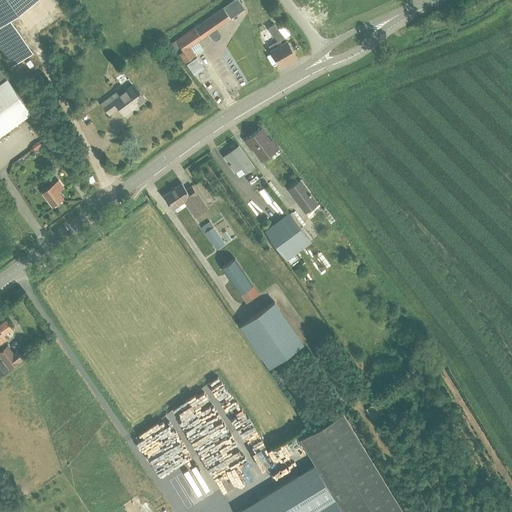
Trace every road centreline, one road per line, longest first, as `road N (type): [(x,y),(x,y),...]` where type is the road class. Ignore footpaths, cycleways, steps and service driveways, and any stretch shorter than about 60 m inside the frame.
road 1 (tertiary): [(13,271),(186,143),(308,69)]
road 2 (unclassified): [(131,441),(13,271)]
